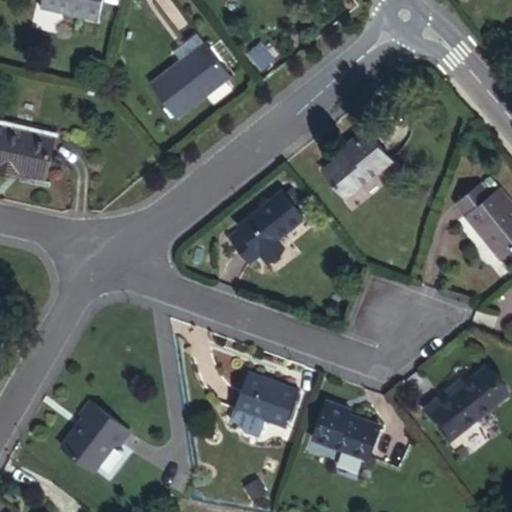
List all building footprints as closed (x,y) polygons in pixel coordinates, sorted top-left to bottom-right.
[(94,30),(99,0),(39,0),(36,19),(94,30)] [(171,123),(228,81),(193,37),(179,48),(186,59),(145,90),(171,123)] [(45,181),(53,145),(3,134),(0,147),(0,177),(11,180),(12,174),(21,176),(45,181)] [(352,163),(372,147),(364,137),(344,153),(348,158),(352,163)] [(391,170),(372,147),(352,163),(348,158),(320,181),(343,209),(391,170)] [(20,182),(21,176),(12,174),(11,180),(20,182)] [(300,208),(290,195),(282,202),(292,215),(300,208)] [(276,252),(304,229),(292,215),(282,202),(280,200),(238,235),(237,239),(227,247),(252,277),(261,269),(265,274),(283,261),(276,252)] [(511,270),(511,221),(500,207),(490,215),(479,202),(456,222),(502,279),(511,270)] [(452,463),(511,414),(511,411),(490,384),(474,399),(463,408),(458,402),(424,430),(452,463)] [(284,445),(299,407),(245,386),(231,423),(241,427),(263,436),(284,445)] [(474,399),(469,393),(458,402),(463,408),(474,399)] [(119,456),(131,441),(91,410),(79,424),(85,429),(61,458),(92,482),(115,452),(119,456)] [(364,479),(379,444),(326,423),(311,457),(364,479)] [(257,454),(263,436),(241,427),(236,440),(242,449),(257,454)]
